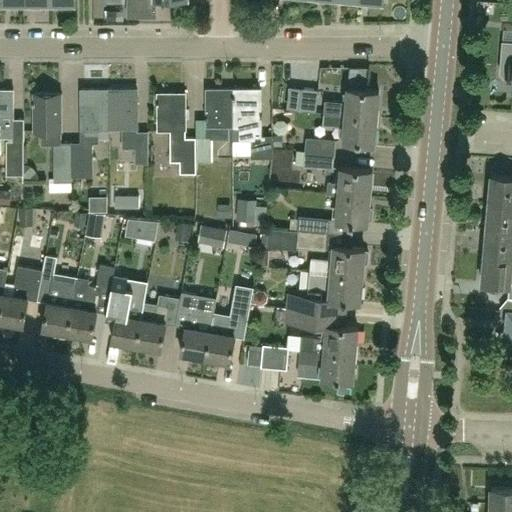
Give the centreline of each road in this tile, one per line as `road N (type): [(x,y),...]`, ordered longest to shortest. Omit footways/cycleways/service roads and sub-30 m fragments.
road 1 (residential): [(0,51),(443,48)]
road 2 (residential): [(397,430),(0,358)]
road 3 (tertiary): [(424,251),(443,48)]
road 4 (tertiary): [(420,432),(424,251)]
road 5 (tertiary): [(424,251),(397,430)]
